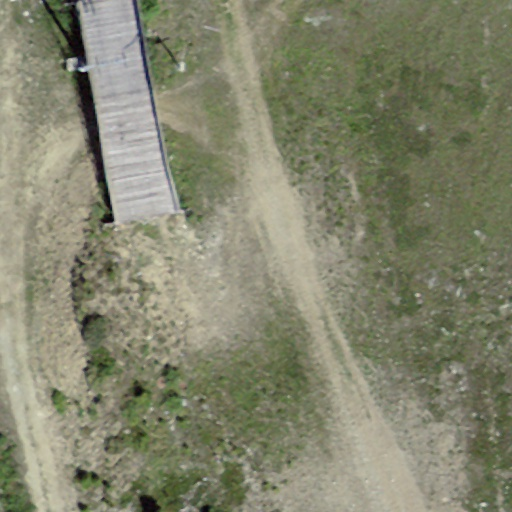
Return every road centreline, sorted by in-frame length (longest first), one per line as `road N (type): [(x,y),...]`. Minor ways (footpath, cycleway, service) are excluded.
road 1 (track): [(225,0),(308,337),(377,511)]
road 2 (track): [(46,511),(47,471),(18,324),(27,227),(20,140),(0,37)]
road 3 (track): [(302,0),(243,80),(20,140)]
